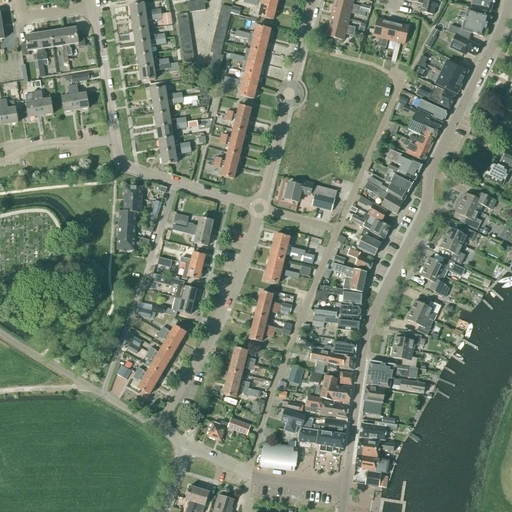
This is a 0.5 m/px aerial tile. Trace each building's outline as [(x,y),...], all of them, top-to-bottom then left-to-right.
[(258,4),(276,9),(277,0),(258,0),(258,1),(258,2),(258,4)] [(334,0),(333,5),(359,12),(360,8),(352,6),(353,0),(334,0)] [(428,0),(407,0),(407,2),(421,5),(419,12),(432,16),(435,5),(428,3),(428,0)] [(493,4),(494,0),(472,0),(471,5),(470,9),(491,13),(493,4)] [(131,19),(152,16),(151,11),(145,12),(144,4),(129,7),(131,19)] [(261,8),(258,17),(273,21),(276,9),(258,4),(257,7),(261,8)] [(333,5),(331,16),(349,20),(350,14),(358,16),(358,15),(359,12),(333,5)] [(360,8),(359,12),(363,13),(369,14),(370,8),(361,6),(360,8)] [(230,14),(238,16),(240,9),(232,7),(230,14)] [(483,37),(489,17),(468,10),(461,30),(450,26),(448,33),(455,35),(459,37),(468,40),(470,33),(483,37)] [(229,19),(230,13),(220,11),(218,17),(229,19)] [(170,13),(161,15),(162,20),(163,27),(172,25),(170,13)] [(152,16),(131,19),(133,32),(148,30),(147,21),(152,20),(152,16)] [(331,16),(328,26),(354,33),(355,28),(347,27),(349,20),(331,16)] [(381,48),(387,22),(377,19),(372,37),(379,39),(377,47),(381,48)] [(393,42),(397,24),(387,22),(381,48),(385,49),(387,41),(393,42)] [(397,24),(393,42),(396,43),(394,51),(398,52),(400,44),(404,45),(409,27),(397,24)] [(325,37),(343,41),(345,35),(353,37),(354,33),(328,26),(325,37)] [(249,38),(267,42),(270,30),(256,27),(254,33),(250,32),(249,35),(250,35),(249,38)] [(63,31),(67,56),(72,55),(71,49),(70,49),(69,46),(78,45),(79,47),(85,46),(83,36),(77,37),(76,29),(63,31)] [(155,36),(149,37),(148,30),(133,32),(135,44),(156,41),(155,36)] [(68,64),(67,56),(63,31),(50,32),(53,48),(62,47),(63,50),(61,50),(64,64),(68,64)] [(44,50),(53,48),(50,32),(38,34),(42,60),(43,66),(48,65),(46,52),(45,53),(44,50)] [(37,61),(42,60),(38,34),(25,36),(26,44),(20,45),(22,56),(28,55),(28,52),(37,51),(38,54),(36,54),(37,61)] [(474,57),(479,47),(465,40),(455,35),(449,48),(464,55),(466,53),(474,57)] [(430,36),(424,46),(430,49),(436,38),(430,36)] [(252,44),(250,50),(265,54),(267,42),(249,38),(249,40),(248,40),(247,43),(252,44)] [(137,57),(152,54),(150,47),(156,46),(156,41),(135,44),(137,57)] [(262,65),(265,54),(250,50),(247,62),(262,65)] [(152,54),(137,57),(139,69),(159,66),(159,61),(153,62),(152,54)] [(222,62),(223,56),(220,55),(213,54),(212,59),(222,62)] [(421,56),(419,62),(424,65),(427,59),(421,56)] [(220,68),(222,62),(212,59),(210,65),(220,68)] [(262,65),(247,62),(245,73),(259,77),(262,65)] [(440,73),(461,83),(467,72),(446,62),(440,73)] [(177,63),(169,65),(170,69),(170,70),(170,73),(179,71),(177,63)] [(196,76),(199,66),(194,65),(191,75),(196,76)] [(159,66),(139,69),(141,82),(156,80),(154,71),(160,71),(159,66)] [(206,80),(209,70),(204,68),(201,78),(206,80)] [(237,81),(239,81),(238,84),(256,88),(259,77),(245,73),(243,79),(238,78),(237,81)] [(435,85),(456,95),(461,83),(440,73),(435,85)] [(71,81),(72,83),(89,81),(88,75),(71,77),(71,81)] [(239,96),(253,100),(256,88),(238,84),(237,86),(236,86),(235,88),(240,90),(239,96)] [(78,95),(76,86),(72,87),(76,111),(88,109),(86,94),(78,95)] [(76,111),(72,87),(67,87),(69,97),(61,98),(64,113),(76,111)] [(455,97),(444,92),(434,87),(431,94),(418,89),(415,95),(428,101),(429,100),(438,105),(449,110),(455,97)] [(511,87),(507,98),(503,107),(511,112),(511,87)] [(172,95),(166,96),(165,88),(150,91),(152,103),(173,100),(172,95)] [(28,119),(40,117),(36,92),(32,93),(33,102),(26,103),(28,119)] [(36,92),(40,117),(52,115),(50,99),(43,101),(41,92),(36,92)] [(400,98),(397,103),(404,106),(406,100),(400,98)] [(443,123),(448,112),(421,99),(417,109),(436,118),(435,120),(443,123)] [(6,100),(1,100),(5,125),(17,124),(15,107),(7,109),(6,103),(6,100)] [(169,113),(168,106),(174,105),(173,100),(152,103),(154,116),(169,113)] [(232,118),(248,122),(251,110),(239,107),(236,116),(233,115),(232,118)] [(404,107),(402,112),(414,117),(416,112),(404,107)] [(424,135),(435,140),(441,127),(428,122),(429,118),(416,112),(414,117),(407,130),(415,134),(416,134),(420,135),(423,137),(424,135)] [(177,125),(176,120),(170,120),(169,113),(154,116),(156,128),(177,125)] [(231,120),(235,121),(233,130),(245,133),(248,122),(232,118),(231,120)] [(395,135),(399,126),(391,123),(387,132),(395,135)] [(158,141),(173,138),(172,130),(177,129),(177,125),(156,128),(158,141)] [(233,130),(231,139),(227,138),(226,141),(242,145),(245,133),(233,130)] [(408,141),(411,142),(429,151),(435,140),(424,135),(423,137),(420,135),(418,139),(411,135),(408,141)] [(160,153),(181,150),(180,145),(174,146),(173,138),(158,141),(160,153)] [(226,143),(229,144),(227,153),(239,156),(242,145),(226,141),(226,143)] [(424,162),(429,151),(411,142),(405,154),(424,162)] [(181,155),(181,150),(160,153),(162,166),(177,164),(176,156),(181,155)] [(402,155),(390,150),(387,159),(401,166),(399,170),(388,165),(387,169),(414,181),(418,174),(423,165),(402,155)] [(511,153),(506,150),(501,158),(511,163),(511,153)] [(220,164),(236,168),(239,156),(227,153),(225,163),(221,162),(220,164)] [(488,170),(483,178),(501,187),(509,170),(510,170),(511,171),(511,163),(501,158),(498,165),(493,162),(488,170)] [(224,167),(221,177),(233,180),(236,168),(220,164),(220,167),(224,167)] [(413,183),(395,174),(392,179),(386,176),(383,181),(390,184),(408,193),(413,183)] [(378,189),(381,186),(382,184),(370,178),(368,183),(376,188),(378,189)] [(301,187),(288,184),(284,199),(298,203),(301,192),(311,194),(313,185),(302,182),(301,187)] [(379,197),(382,192),(378,190),(378,189),(376,188),(368,183),(364,189),(379,197)] [(402,203),(408,193),(390,184),(387,190),(381,186),(378,189),(378,190),(382,192),(385,194),(386,193),(402,203)] [(314,186),(312,194),(320,196),(335,200),(337,192),(314,186)] [(124,200),(141,201),(142,188),(124,187),(124,200)] [(381,207),(396,215),(402,203),(388,195),(382,192),(379,197),(385,201),(381,207)] [(460,203),(479,213),(483,206),(491,210),(495,201),(477,193),(474,199),(465,194),(460,203)] [(320,196),(316,209),(331,213),(335,200),(320,196)] [(386,212),(373,205),(360,197),(358,202),(365,207),(366,205),(371,208),(368,215),(369,216),(381,223),(386,212)] [(124,200),(123,212),(123,213),(136,213),(140,213),(141,201),(124,200)] [(476,219),(479,213),(460,203),(455,214),(469,220),(467,226),(477,231),(481,222),(476,219)] [(136,226),(136,213),(123,213),(123,212),(119,212),(118,225),(136,226)] [(364,213),(361,219),(365,221),(366,222),(369,216),(368,215),(364,213)] [(362,227),(365,221),(361,219),(353,215),(350,221),(362,227)] [(187,229),(210,235),(213,222),(200,219),(198,227),(193,226),(193,225),(188,224),(187,229)] [(369,232),(381,239),(384,241),(384,240),(390,228),(375,220),(371,227),(365,223),(362,227),(364,228),(369,231),(369,232)] [(118,225),(118,237),(135,239),(136,226),(118,225)] [(187,229),(185,228),(185,229),(178,227),(176,232),(186,234),(191,235),(191,234),(196,235),(194,244),(207,247),(210,235),(187,229)] [(378,244),(381,239),(369,232),(369,231),(364,228),(361,235),(364,237),(357,249),(374,257),(380,244),(378,244)] [(444,237),(463,247),(466,240),(471,242),(476,234),(465,229),(462,235),(448,228),(444,237)] [(291,247),(291,245),(287,244),(289,238),(275,235),(272,246),(290,251),(291,247)] [(345,238),(339,235),(336,241),(343,244),(345,238)] [(134,251),(135,239),(118,237),(117,250),(134,251)] [(460,253),(463,247),(444,237),(439,248),(453,255),(450,260),(461,265),(465,256),(460,253)] [(172,251),(174,244),(163,241),(161,249),(172,251)] [(289,253),(290,251),(272,246),(269,258),(283,261),(284,255),(289,256),(289,253)] [(369,272),(373,263),(359,257),(360,254),(349,250),(347,256),(357,260),(355,265),(369,272)] [(315,255),(304,252),(303,257),(302,260),(313,263),(315,255)] [(186,265),(202,269),(205,257),(192,254),(190,263),(186,262),(186,265)] [(343,264),(345,258),(336,254),(333,261),(343,264)] [(286,268),(281,267),(283,261),(269,258),(266,269),(280,273),(284,274),(285,270),(286,268)] [(429,258),(424,267),(444,277),(447,271),(461,278),(465,270),(454,265),(455,264),(444,258),(442,264),(429,258)] [(171,262),(159,259),(158,265),(169,268),(171,262)] [(332,264),(330,271),(346,276),(345,278),(343,290),(362,294),(366,274),(354,271),(332,264)] [(187,278),(199,280),(202,269),(186,265),(185,267),(185,269),(184,269),(181,280),(187,281),(187,278)] [(310,279),(312,269),(302,267),(300,277),(310,279)] [(441,283),(444,277),(424,267),(419,277),(432,283),(430,288),(435,291),(434,293),(445,298),(449,289),(444,286),(444,284),(441,283)] [(277,285),(279,277),(280,273),(266,269),(263,281),(277,285)] [(328,280),(332,271),(330,271),(326,270),(323,278),(328,280)] [(154,281),(154,282),(171,287),(173,285),(178,286),(183,287),(184,282),(155,275),(154,281)] [(178,286),(175,298),(193,303),(196,291),(183,287),(178,286)] [(324,287),(322,292),(342,296),(341,303),(361,305),(362,294),(342,292),(342,290),(324,287)] [(257,305),(273,309),(274,307),(270,306),(272,296),(260,293),(257,305)] [(165,309),(163,314),(165,315),(176,317),(177,312),(179,313),(190,316),(193,303),(175,298),(174,303),(172,310),(167,309),(165,309)] [(410,311),(433,322),(436,315),(441,307),(430,302),(428,308),(415,301),(410,311)] [(281,306),(280,310),(289,312),(290,312),(292,307),(281,304),(281,305),(281,306)] [(336,313),(336,318),(339,319),(359,320),(361,306),(340,304),(339,313),(336,313)] [(152,307),(151,311),(163,314),(165,309),(165,308),(152,305),(152,307)] [(269,310),(273,311),(273,309),(257,305),(255,316),(266,319),(269,310)] [(315,317),(324,318),(324,317),(336,318),(336,313),(325,311),(322,311),(313,309),(313,317),(315,317)] [(150,318),(151,312),(139,310),(137,316),(150,318)] [(431,327),(433,322),(410,311),(406,320),(419,326),(416,331),(427,336),(431,327)] [(266,319),(255,316),(252,328),(268,332),(268,330),(264,329),(266,319)] [(324,317),(324,318),(324,323),(337,325),(337,330),(358,332),(360,321),(339,319),(336,318),(324,317)] [(284,323),(282,330),(290,332),(292,325),(284,323)] [(165,336),(179,344),(185,334),(174,327),(170,333),(167,332),(165,336)] [(159,333),(165,336),(167,332),(168,331),(162,328),(159,333)] [(268,332),(252,328),(249,340),(260,343),(263,333),(267,334),(268,332)] [(162,341),(163,340),(165,336),(159,333),(157,337),(162,341)] [(392,348),(413,352),(414,345),(419,346),(420,340),(421,336),(410,334),(409,340),(394,338),(392,348)] [(138,348),(142,342),(132,336),(128,342),(138,348)] [(165,336),(163,340),(165,341),(162,348),(173,355),(179,344),(165,336)] [(355,354),(356,346),(334,343),(333,348),(324,347),(323,353),(354,357),(355,354)] [(136,355),(139,349),(130,344),(127,349),(136,355)] [(150,348),(147,353),(153,356),(155,352),(156,351),(150,348)] [(155,352),(153,356),(167,365),(173,355),(162,348),(158,354),(155,352)] [(412,358),(413,352),(392,348),(391,358),(405,361),(404,366),(415,368),(417,359),(412,358)] [(234,349),(231,360),(247,365),(249,360),(245,359),(247,352),(234,349)] [(353,371),(355,358),(333,355),(312,351),(310,360),(317,362),(315,374),(322,375),(324,366),(327,367),(327,368),(336,370),(337,366),(339,367),(339,369),(353,371)] [(150,361),(151,360),(153,356),(147,353),(145,358),(150,361)] [(167,365),(153,356),(151,360),(153,362),(149,368),(161,375),(167,365)] [(229,372),(241,375),(243,368),(246,369),(247,365),(231,360),(229,372)] [(406,377),(407,368),(395,366),(395,365),(369,361),(365,385),(389,389),(390,380),(393,380),(394,376),(406,377)] [(126,380),(131,372),(121,366),(116,374),(126,380)] [(299,385),(303,370),(291,367),(287,382),(299,385)] [(161,375),(149,368),(146,374),(143,373),(141,377),(155,385),(161,375)] [(135,373),(141,377),(143,373),(144,372),(138,369),(135,373)] [(229,372),(226,383),(242,387),(243,383),(240,382),(241,375),(229,372)] [(141,377),(135,373),(132,378),(138,381),(141,377)] [(351,386),(352,375),(342,373),(335,373),(334,377),(341,378),(340,384),(351,386)] [(141,377),(138,381),(141,382),(137,389),(149,396),(155,385),(141,377)] [(349,404),(351,388),(337,386),(337,380),(325,377),(320,398),(334,402),(349,404)] [(423,394),(425,385),(394,380),(392,389),(423,394)] [(241,392),(242,387),(226,383),(223,395),(236,399),(237,391),(241,392)] [(384,391),(365,388),(362,405),(363,405),(361,413),(380,416),(384,391)] [(250,397),(262,400),(264,393),(252,390),(250,397)] [(321,402),(321,400),(308,397),(306,407),(305,412),(315,413),(315,411),(320,412),(321,402)] [(348,406),(321,402),(320,412),(320,416),(347,420),(348,406)] [(256,403),(254,413),(261,415),(263,405),(256,403)] [(302,412),(303,406),(300,406),(300,405),(288,403),(287,409),(299,412),(299,411),(302,412)] [(311,430),(313,419),(300,415),(284,411),(282,420),(288,422),(285,431),(295,434),(297,426),(311,430)] [(227,428),(227,429),(234,431),(246,436),(250,426),(231,419),(229,424),(227,428)] [(345,434),(346,422),(325,419),(323,431),(324,430),(345,434)] [(208,437),(220,441),(225,429),(227,430),(227,429),(227,428),(229,424),(221,421),(220,425),(213,422),(208,437)] [(361,424),(359,438),(384,441),(386,430),(394,431),(395,426),(374,423),(374,426),(361,424)] [(342,450),(344,436),(322,433),(315,432),(300,430),(298,443),(306,444),(306,443),(316,445),(316,446),(317,446),(316,453),(340,457),(341,450),(342,450)] [(394,452),(395,445),(359,440),(357,455),(378,458),(379,450),(394,452)] [(297,450),(263,445),(263,449),(262,456),(260,467),(294,471),(290,470),(293,450),(297,450)] [(385,474),(386,469),(388,462),(378,460),(356,456),(355,468),(376,472),(385,474)] [(378,488),(380,475),(367,473),(365,485),(378,488)] [(189,502),(185,511),(191,511),(199,490),(189,487),(185,500),(189,502)] [(199,490),(191,511),(202,511),(209,493),(199,490)] [(229,511),(233,501),(218,496),(213,511),(229,511)]
